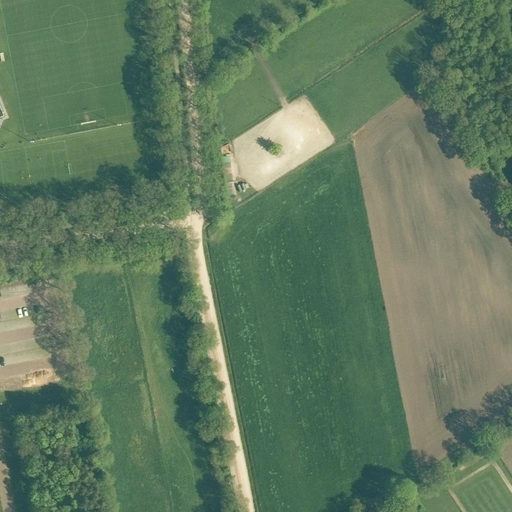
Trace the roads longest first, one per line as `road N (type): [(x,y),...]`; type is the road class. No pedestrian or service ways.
road 1 (track): [(182,0),(196,233),(249,511)]
road 2 (track): [(0,247),(198,223)]
road 3 (track): [(511,420),(374,511)]
